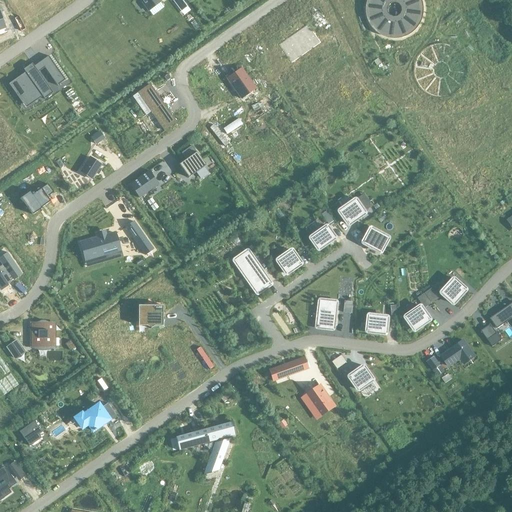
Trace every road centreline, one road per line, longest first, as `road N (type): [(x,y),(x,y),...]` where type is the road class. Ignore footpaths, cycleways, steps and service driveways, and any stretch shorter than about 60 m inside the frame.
road 1 (residential): [(0,318),(38,288),(65,213),(185,126),(185,67),(281,0)]
road 2 (residential): [(283,349),(226,373),(29,511)]
road 3 (residential): [(511,264),(431,340),(410,349),(308,341),(283,349)]
road 4 (residential): [(351,246),(265,305),(261,317),(283,349)]
